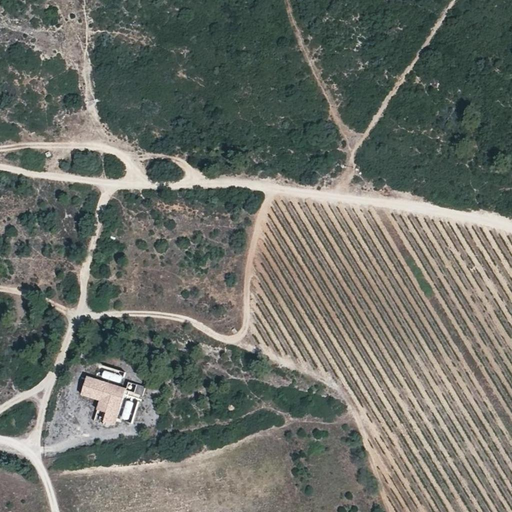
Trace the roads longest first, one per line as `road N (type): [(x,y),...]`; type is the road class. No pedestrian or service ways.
road 1 (track): [(0,163),(105,182),(200,182),(414,208),(511,233)]
road 2 (track): [(266,188),(245,334),(235,339),(144,315),(61,310),(0,290)]
road 3 (track): [(55,511),(36,452),(51,382),(80,310),(105,182)]
road 4 (track): [(0,150),(105,148),(151,184)]
